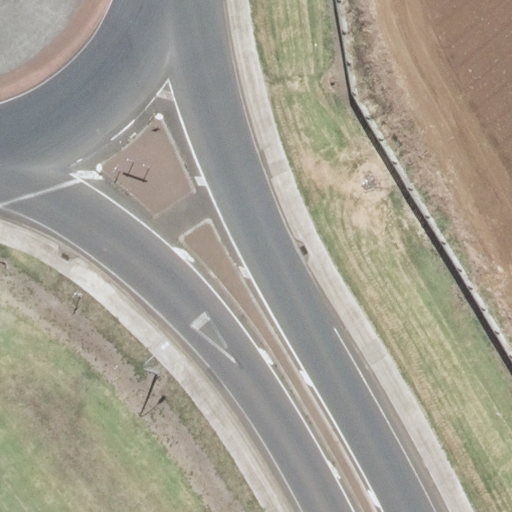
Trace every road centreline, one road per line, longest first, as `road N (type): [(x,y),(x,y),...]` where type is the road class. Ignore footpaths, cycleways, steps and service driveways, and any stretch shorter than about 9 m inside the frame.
road 1 (tertiary): [(168,0),(234,186),(407,511)]
road 2 (tertiary): [(328,511),(255,386),(136,258),(0,178)]
road 3 (secondary): [(157,0),(150,34),(103,101),(45,138),(0,153)]
